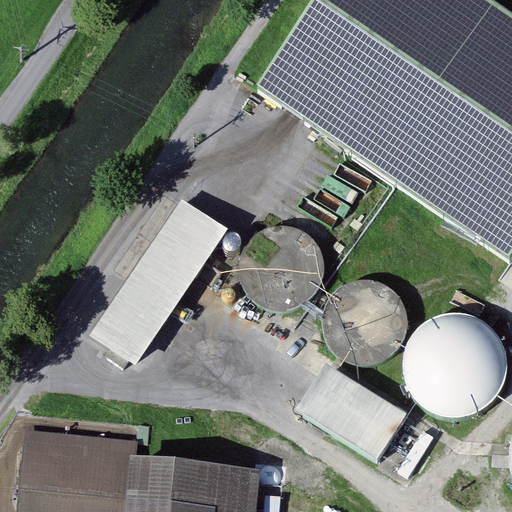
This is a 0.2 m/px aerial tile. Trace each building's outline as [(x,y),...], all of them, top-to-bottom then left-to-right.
[(511,16),(487,0),(333,0),(269,95),(511,257),(511,16)] [(295,223),(329,240),(341,214),(308,198),(295,223)] [(235,237),(190,205),(98,338),(143,370),(235,237)] [(293,314),(306,311),(317,304),(325,294),(330,282),(331,269),(327,256),(319,244),(308,235),(294,231),(280,232),(266,238),(256,248),(249,261),(248,275),(251,289),(258,300),(268,308),(280,313),(293,314)] [(378,367),(390,364),(401,357),(410,348),(415,336),(416,323),(413,311),(406,299),(394,290),(381,286),(367,286),(354,292),(343,301),(336,313),(334,327),(337,341),(344,352),(354,361),(365,366),(378,367)] [(478,420),(495,413),(507,401),(511,391),(511,348),(505,337),(492,327),(477,321),(461,320),(446,324),(432,333),(422,345),(416,360),(415,376),(420,391),(429,406),(444,416),(461,421),(478,420)] [(439,435),(335,368),(305,416),(408,483),(439,435)] [(511,429),(507,438),(503,463),(507,489),(511,497),(511,429)] [(147,436),(33,431),(25,511),(263,511),(266,475),(145,466),(147,436)]
